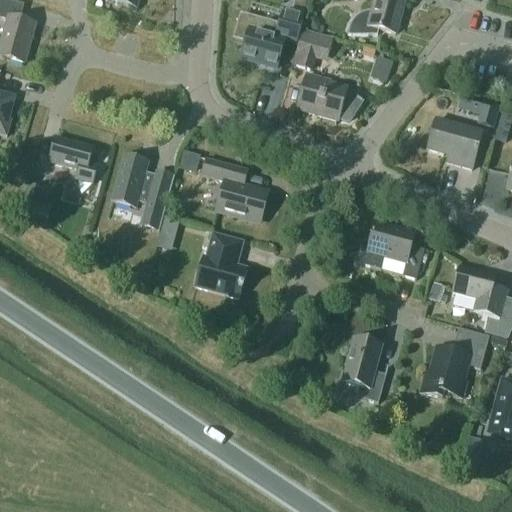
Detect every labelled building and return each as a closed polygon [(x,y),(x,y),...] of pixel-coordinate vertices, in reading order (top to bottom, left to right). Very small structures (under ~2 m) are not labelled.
[(35,26),(20,22),(24,7),(0,0),(0,20),(7,23),(0,47),(0,59),(24,66),(35,26)] [(135,10),(138,0),(113,0),(112,4),(135,10)] [(303,15),(307,2),(300,0),(294,0),(291,11),(303,15)] [(378,34),(395,38),(405,1),(399,0),(361,0),(375,4),(372,15),(369,15),(366,16),(364,17),(362,18),(359,19),(356,22),(355,23),(354,24),(353,26),(351,29),(351,31),(350,33),(350,35),(349,38),(347,38),(347,39),(377,39),(378,34)] [(275,72),(283,45),(295,48),(303,22),(281,15),(277,28),(240,18),(234,41),(245,44),(241,62),(275,72)] [(305,30),(317,33),(319,26),(314,20),(308,18),(305,30)] [(302,36),(293,69),(306,72),(310,59),(326,63),(331,44),(302,36)] [(371,79),(386,84),(392,65),(377,61),(371,79)] [(335,127),(336,121),(348,124),(361,104),(344,93),(345,88),(344,88),(343,91),(329,87),(330,84),(307,78),(296,117),(297,117),(298,113),(335,123),(334,127),(335,127)] [(11,122),(8,121),(15,99),(0,95),(0,137),(6,139),(11,122)] [(499,110),(473,102),(470,114),(479,117),(477,126),(493,131),(499,110)] [(448,160),(446,167),(471,173),(481,136),(436,124),(428,154),(448,160)] [(93,151),(55,140),(48,165),(78,173),(75,182),(92,187),(97,170),(88,167),(93,151)] [(124,159),(111,204),(135,211),(137,204),(146,207),(143,218),(162,223),(168,201),(150,196),(155,178),(145,175),(147,166),(124,159)] [(262,196),(243,190),(247,175),(206,163),(201,179),(225,185),(217,214),(254,225),(262,196)] [(29,189),(22,212),(47,219),(51,206),(39,203),(41,192),(29,189)] [(165,220),(160,239),(171,242),(176,223),(165,220)] [(374,225),(367,254),(368,254),(365,268),(380,272),(384,258),(406,264),(402,278),(416,281),(423,251),(410,248),(414,236),(374,225)] [(203,259),(195,292),(238,302),(240,294),(242,294),(243,290),(241,290),(246,271),(232,268),(234,259),(238,260),(243,245),(212,236),(206,260),(203,259)] [(458,270),(451,295),(456,296),(452,309),(474,315),(498,321),(504,295),(490,291),(493,280),(458,270)] [(441,288),(433,285),(428,302),(435,304),(441,288)] [(486,322),(482,336),(506,342),(510,328),(486,322)] [(424,373),(419,394),(446,402),(446,397),(460,400),(464,384),(462,384),(466,368),(478,371),(486,339),(457,331),(451,354),(434,349),(427,374),(424,373)] [(353,341),(344,383),(359,388),(357,398),(379,404),(387,368),(385,368),(383,376),(374,374),(380,348),(353,341)] [(511,383),(500,380),(486,434),(511,441),(511,383)]
